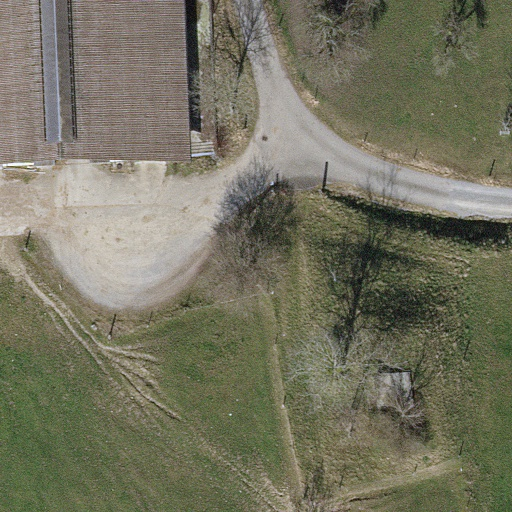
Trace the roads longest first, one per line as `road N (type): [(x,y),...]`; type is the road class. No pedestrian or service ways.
road 1 (track): [(511,202),(360,179),(290,141),(247,0)]
road 2 (track): [(290,141),(276,309),(289,496)]
